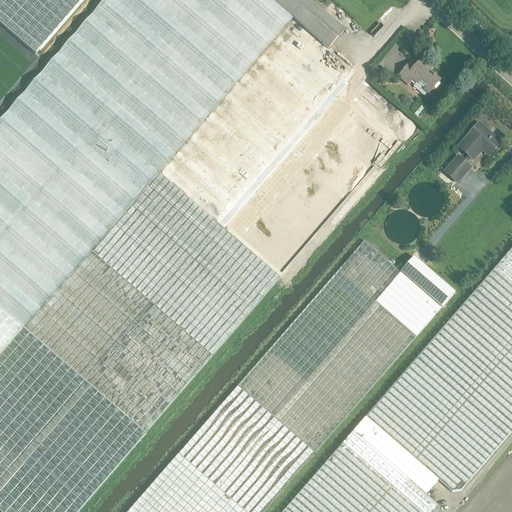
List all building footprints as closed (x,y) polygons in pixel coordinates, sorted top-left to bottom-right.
[(0,0),(0,24),(35,55),(82,0),(0,0)] [(356,74),(328,50),(270,0),(104,0),(92,15),(28,88),(0,120),(0,511),(78,511),(146,434),(232,333),(280,278),(285,282),(410,137),(348,83),(356,74)] [(270,0),(328,50),(345,30),(309,0),(270,0)] [(429,94),(440,82),(429,72),(431,69),(421,61),(413,71),(408,66),(398,78),(408,86),(413,80),(429,94)] [(406,100),(401,106),(407,111),(412,106),(406,100)] [(418,106),(412,114),(417,117),(423,110),(418,106)] [(488,156),(499,143),(479,125),(459,148),(472,160),(481,150),(488,156)] [(457,185),(472,168),(458,156),(443,173),(457,185)] [(414,258),(400,273),(364,242),(127,511),(264,511),(442,309),(455,294),(414,258)] [(438,511),(439,507),(426,496),(439,481),(452,493),(460,492),(511,432),(511,249),(493,272),(444,327),(370,412),(316,474),(283,511),(438,511)]
